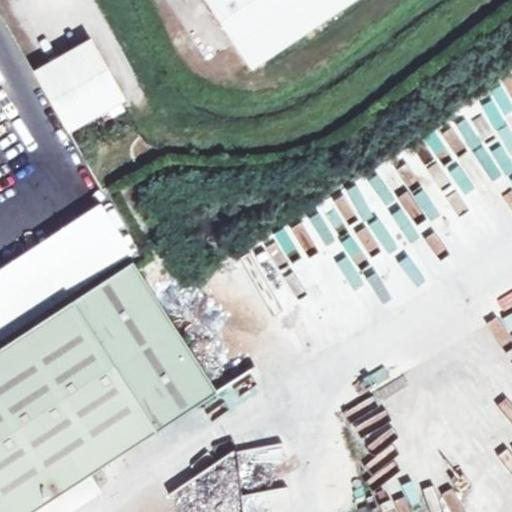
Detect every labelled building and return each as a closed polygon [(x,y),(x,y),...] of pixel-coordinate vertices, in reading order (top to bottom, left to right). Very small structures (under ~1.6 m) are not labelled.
[(214,0),(255,58),(341,0),(214,0)] [(90,46),(37,76),(67,129),(94,114),(120,100),(90,46)] [(100,124),(126,110),(120,100),(94,114),(100,124)] [(100,205),(0,270),(0,341),(133,254),(100,205)] [(0,350),(0,511),(35,511),(216,394),(132,264),(0,350)] [(241,407),(266,387),(255,373),(230,392),(241,407)]
